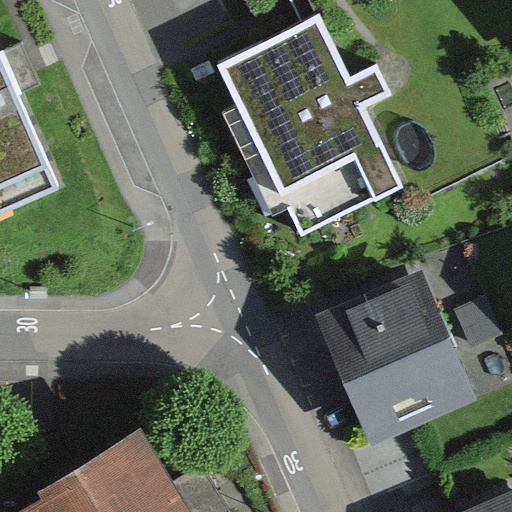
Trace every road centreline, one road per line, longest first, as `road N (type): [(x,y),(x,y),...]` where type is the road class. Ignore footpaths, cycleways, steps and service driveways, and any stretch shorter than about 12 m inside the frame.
road 1 (residential): [(226,311),(90,0)]
road 2 (residential): [(226,311),(149,331),(0,330)]
road 3 (residential): [(319,511),(226,311)]
